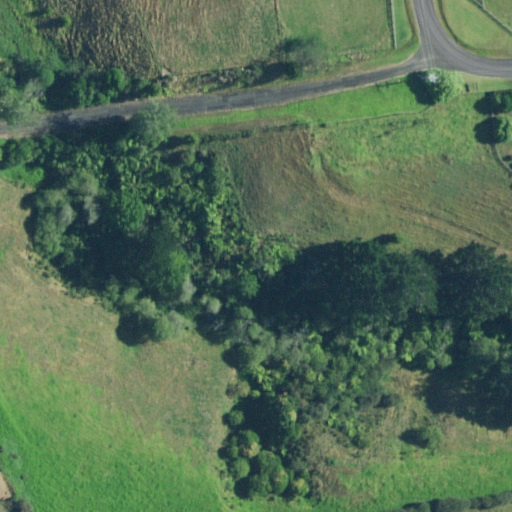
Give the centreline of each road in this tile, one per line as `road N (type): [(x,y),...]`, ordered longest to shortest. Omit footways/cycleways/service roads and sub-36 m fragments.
road 1 (unknown): [(444,46),(394,73),(0,126)]
road 2 (unclassified): [(421,0),(433,33),(458,57),(511,67)]
